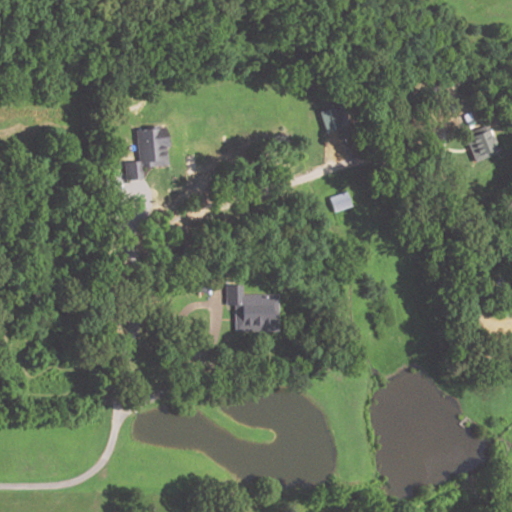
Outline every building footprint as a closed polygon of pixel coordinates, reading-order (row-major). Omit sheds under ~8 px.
[(316,112),(332,108),(339,128),(323,133),(316,112)] [(462,134),(485,125),(496,152),(474,162),(462,134)] [(134,131),(163,128),(167,166),(138,169),(134,131)] [(327,197),(332,211),(349,206),(344,191),(327,197)] [(190,281),(188,296),(205,298),(207,283),(190,281)] [(224,285),(241,285),(241,295),(277,295),(277,332),(233,332),(233,306),(224,306),(224,285)]
